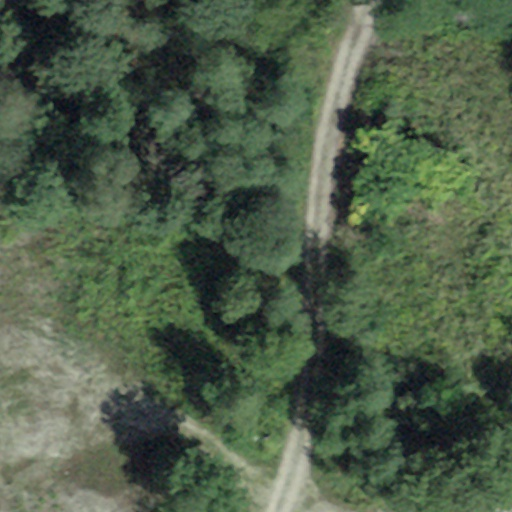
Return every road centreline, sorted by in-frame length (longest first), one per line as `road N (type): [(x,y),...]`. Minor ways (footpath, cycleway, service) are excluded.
road 1 (track): [(265,511),(300,454),(305,145),(368,0)]
road 2 (track): [(278,491),(238,456),(157,430),(91,422),(0,436)]
